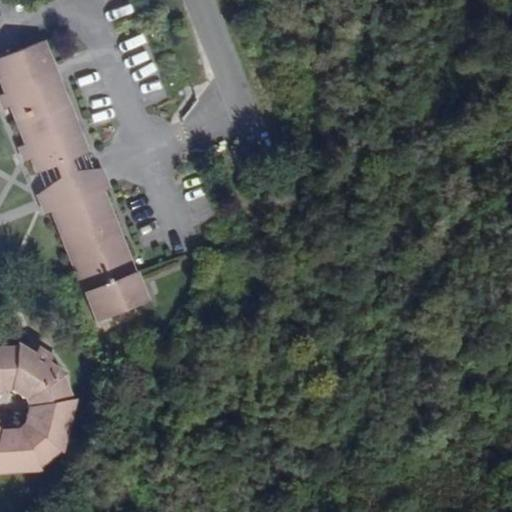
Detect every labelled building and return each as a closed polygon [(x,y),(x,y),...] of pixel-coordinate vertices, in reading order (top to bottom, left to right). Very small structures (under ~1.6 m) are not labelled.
[(29,143),(34,159),(40,173),(90,153),(45,41),(0,58),(0,73),(8,92),(1,95),(7,109),(13,107),(29,143)] [(27,162),(34,159),(29,143),(21,146),(27,162)] [(105,191),(105,192),(113,189),(105,169),(40,195),(48,215),(56,212),(55,211),(105,191)] [(149,301),(105,192),(105,191),(55,211),(56,212),(99,321),(149,301)] [(42,391),(66,374),(50,364),(50,360),(48,354),(43,352),(38,353),(36,355),(33,354),(19,345),(18,348),(10,349),(0,349),(0,472),(42,470),(41,467),(60,451),(62,453),(76,399),(48,404),(42,391)] [(76,399),(66,374),(42,391),(48,404),(76,399)]
